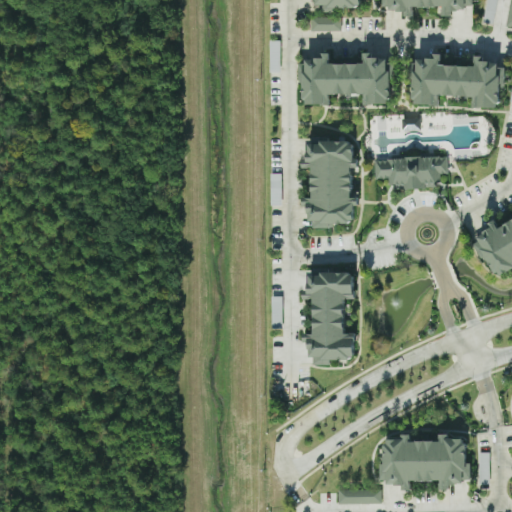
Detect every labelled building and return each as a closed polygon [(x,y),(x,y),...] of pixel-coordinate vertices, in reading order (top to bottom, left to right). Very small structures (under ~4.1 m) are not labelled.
[(360,8),(360,0),(314,0),(315,6),(326,6),(326,13),(335,13),(335,8),(360,8)] [(391,0),(472,0),(473,5),(453,5),(454,11),(447,11),(447,3),(416,4),(417,13),(406,13),(406,6),(392,7),(391,0)] [(485,0),(482,21),(493,23),(497,0),(485,0)] [(311,31),(340,31),(340,18),(311,18),(311,31)] [(391,57),(391,101),(365,101),(366,91),(329,91),(329,100),(306,100),(307,55),(321,56),(321,50),(331,50),(331,60),(365,60),(365,50),(375,50),(375,57),(391,57)] [(502,62),(499,106),(474,104),(475,95),(438,92),(438,102),(415,100),(418,56),(432,57),(433,51),(442,52),(442,61),(475,64),(476,54),(486,54),(486,61),(502,62)] [(420,119),(402,119),(402,131),(420,130),(420,119)] [(308,221),(308,205),(305,205),(305,196),(310,196),(310,168),(306,168),(306,158),(309,158),(309,140),(352,139),(352,159),(358,159),(358,165),(350,165),(350,196),(360,196),(360,206),(353,206),(353,221),(308,221)] [(377,159),(389,159),(389,157),(408,156),(408,154),(423,153),(423,155),(449,155),(449,173),(441,173),(441,181),(426,181),(426,186),(405,187),(405,182),(390,182),(390,177),(378,177),(377,159)] [(511,266),(497,274),(476,235),(489,228),(486,224),(495,219),(499,227),(511,220),(511,266)] [(310,274),(355,275),(354,300),(345,300),(344,336),(354,336),(353,359),(309,358),(309,344),(304,344),(304,334),(313,334),(314,300),(304,300),(304,290),(310,290),(310,274)] [(386,436),(402,436),(402,433),(412,433),(412,438),(440,438),(440,434),(449,433),(449,437),(468,437),(468,480),(449,480),(449,486),(443,486),(443,478),(412,478),(412,488),(402,488),(401,481),(387,481),(386,436)] [(490,453),(479,453),(478,485),(489,485),(490,453)] [(338,504),(381,503),(380,490),(337,491),(338,504)]
